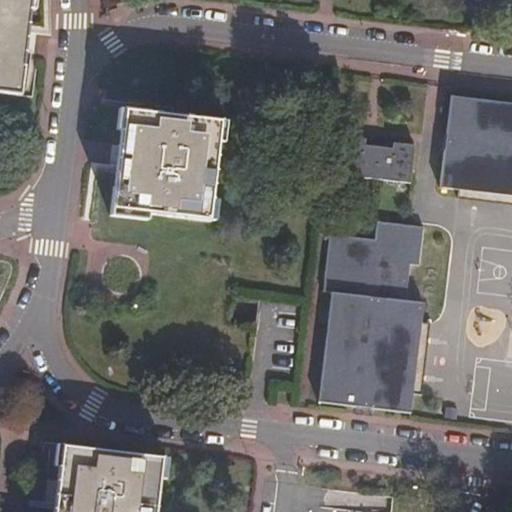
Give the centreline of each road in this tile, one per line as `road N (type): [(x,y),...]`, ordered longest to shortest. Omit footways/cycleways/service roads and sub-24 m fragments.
road 1 (residential): [(37,321),(64,376),(114,415),(511,460)]
road 2 (residential): [(511,63),(164,21),(108,41),(75,64)]
road 3 (residential): [(75,64),(59,211)]
